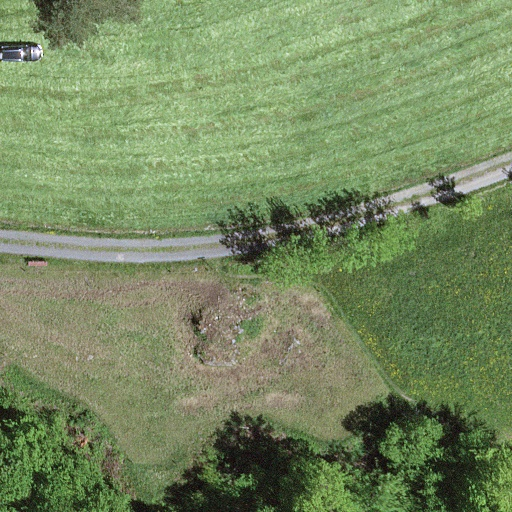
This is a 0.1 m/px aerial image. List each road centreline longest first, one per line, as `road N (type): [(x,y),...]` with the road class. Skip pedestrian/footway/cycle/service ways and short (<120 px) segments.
road 1 (track): [(245,243),(511,159)]
road 2 (track): [(0,238),(94,249),(245,243)]
